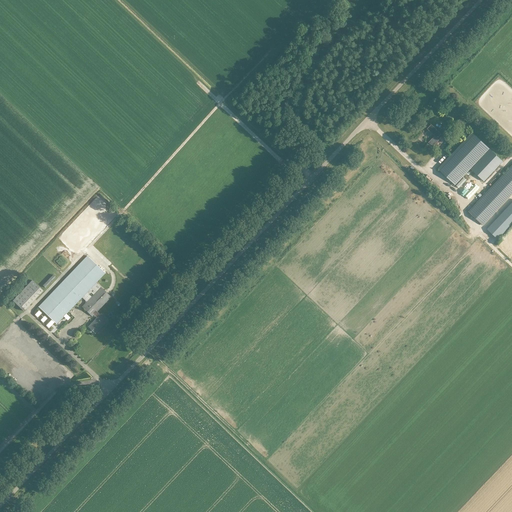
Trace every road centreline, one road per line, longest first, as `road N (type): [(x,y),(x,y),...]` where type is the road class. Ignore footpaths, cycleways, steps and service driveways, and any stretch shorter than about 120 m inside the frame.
road 1 (unclassified): [(0,505),(481,0)]
road 2 (track): [(365,0),(305,67),(289,135),(294,157)]
